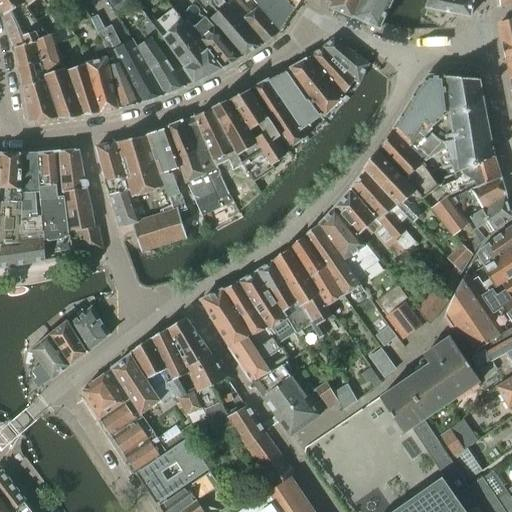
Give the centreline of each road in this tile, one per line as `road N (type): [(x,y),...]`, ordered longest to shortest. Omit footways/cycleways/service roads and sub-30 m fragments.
road 1 (residential): [(187,297),(292,229),(347,182),(389,124),(417,61)]
road 2 (residential): [(85,134),(180,106),(273,57),(317,23)]
road 3 (residential): [(289,449),(405,370),(439,315)]
road 4 (residential): [(289,449),(187,297)]
road 5 (residential): [(143,511),(61,386)]
road 6 (residential): [(85,134),(113,255)]
